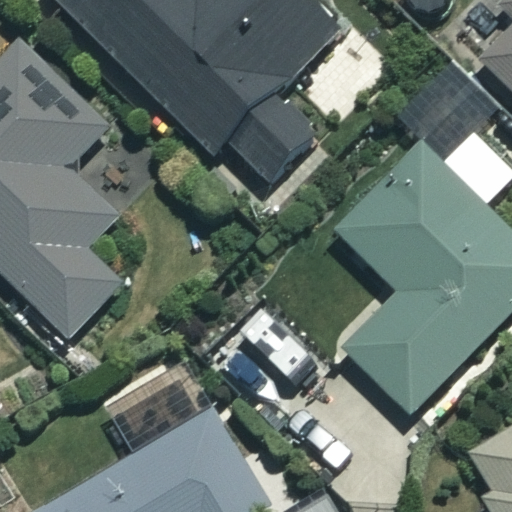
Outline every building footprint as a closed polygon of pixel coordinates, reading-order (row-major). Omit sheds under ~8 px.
[(186,0),(178,9),(169,0),(45,0),(211,162),(219,154),(262,196),(312,146),(271,107),(338,38),(298,0),(186,0)] [(482,52),(511,87),(511,0),(494,0),(489,5),(509,28),(482,52)] [(101,137),(12,51),(0,63),(0,278),(66,343),(119,289),(84,255),(118,220),(68,171),(101,137)] [(510,177),(471,139),(439,171),(417,150),(333,236),(397,299),(341,356),(406,419),(511,310),(511,240),(479,208),(510,177)] [(261,511),(265,510),(212,417),(46,511),(261,511)] [(511,511),(511,430),(457,463),(486,511),(511,511)]
